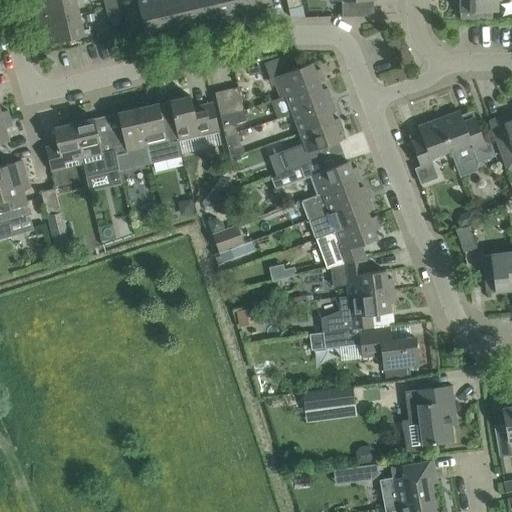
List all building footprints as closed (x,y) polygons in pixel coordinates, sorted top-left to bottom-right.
[(39,23),(79,14),(75,0),(42,0),(40,1),(42,11),(37,12),(39,23)] [(157,36),(168,33),(159,0),(136,0),(145,33),(155,30),(157,36)] [(177,25),(188,23),(182,0),(159,0),(168,33),(179,31),(177,25)] [(199,26),(211,23),(205,0),(182,0),(188,23),(197,21),(199,26)] [(219,15),(231,13),(228,0),(205,0),(211,23),(221,21),(219,15)] [(241,16),(254,13),(250,0),(228,0),(231,13),(239,11),(241,16)] [(261,6),(272,3),(271,0),(250,0),(254,13),(263,11),(261,6)] [(299,0),(286,0),(290,18),(303,17),(299,0)] [(501,0),(459,0),(460,19),(492,19),(492,11),(497,11),(497,3),(502,0),(501,0)] [(106,19),(118,16),(116,4),(104,7),(106,19)] [(50,44),(84,36),(79,14),(39,23),(42,35),(47,33),(50,44)] [(273,77),(266,79),(269,88),(276,85),(280,96),(284,94),(324,79),(320,68),(314,70),(312,63),(273,77)] [(280,98),(270,101),(277,119),(292,114),(292,113),(331,99),(327,88),(322,90),(319,83),(324,81),(324,79),(284,94),(280,96),(280,98)] [(238,87),(215,93),(220,116),(244,110),(238,87)] [(219,132),(214,109),(194,113),(190,96),(182,98),(181,92),(168,95),(169,101),(173,118),(179,141),(219,132)] [(299,132),(333,120),(330,113),(336,111),(331,99),(292,113),(292,114),(299,132)] [(173,118),(169,101),(150,105),(149,100),(136,103),(150,162),(181,155),(178,141),(179,141),(173,118)] [(117,169),(150,162),(136,103),(124,105),(126,111),(117,113),(121,130),(109,133),(117,169)] [(0,120),(9,118),(7,110),(0,112),(0,111),(0,120)] [(244,110),(220,116),(222,126),(224,136),(236,133),(234,124),(246,121),(244,110)] [(463,122),(459,110),(438,118),(450,150),(455,165),(476,157),(477,162),(495,156),(489,141),(484,143),(475,118),(463,122)] [(511,116),(511,113),(489,121),(507,170),(511,168),(511,116)] [(117,169),(109,133),(98,135),(94,118),(86,120),(84,114),(71,117),(82,163),(83,163),(86,177),(117,169)] [(51,171),(82,163),(71,117),(60,120),(61,126),(53,128),(57,145),(45,147),(51,171)] [(0,142),(8,141),(5,127),(12,125),(9,118),(0,120),(0,142)] [(303,143),(282,150),(286,160),(290,170),(322,158),(318,148),(340,140),(338,132),(343,130),(338,118),(333,120),(299,132),(303,143)] [(430,158),(450,150),(438,118),(418,126),(422,137),(411,142),(419,166),(414,168),(420,184),(438,178),(430,158)] [(236,133),(224,136),(230,159),(244,153),(242,145),(240,145),(238,134),(237,134),(236,133)] [(348,161),(326,169),(322,158),(278,175),(279,175),(271,178),(275,189),(310,176),(312,184),(318,182),(322,192),(360,178),(356,167),(351,169),(348,161)] [(0,166),(0,188),(28,181),(22,160),(0,166)] [(220,177),(202,202),(233,190),(229,180),(220,177)] [(307,219),(368,197),(363,186),(358,188),(356,181),(361,179),(360,178),(322,192),(301,200),(307,219)] [(0,239),(10,236),(6,222),(29,215),(23,191),(30,189),(28,181),(0,188),(0,239)] [(55,188),(40,192),(46,217),(50,216),(52,223),(57,243),(54,244),(57,256),(61,255),(72,251),(62,219),(61,214),(55,188)] [(370,219),(369,218),(367,211),(372,209),(368,197),(307,219),(315,238),(370,219)] [(474,215),(477,222),(484,219),(488,218),(486,211),(479,208),(473,211),(474,215)] [(379,228),(375,217),(375,216),(369,218),(370,219),(315,238),(326,269),(330,268),(366,258),(361,244),(377,238),(374,230),(379,228)] [(216,217),(208,221),(212,233),(225,228),(222,221),(216,217)] [(464,252),(465,251),(476,247),(468,226),(456,230),(464,252)] [(225,230),(213,234),(219,252),(231,248),(225,230)] [(255,251),(251,242),(229,250),(233,259),(255,251)] [(487,292),(511,289),(511,251),(490,254),(490,255),(482,256),(487,292)] [(366,258),(330,268),(332,286),(344,285),(346,296),(339,297),(339,298),(393,290),(392,278),(386,279),(385,270),(368,273),(366,258)] [(282,266),(269,269),(272,283),(296,277),(294,269),(283,271),(282,266)] [(322,333),(374,326),(373,314),(390,312),(389,304),(395,303),(393,290),(339,298),(340,311),(321,319),(322,333)] [(258,322),(256,308),(236,311),(238,326),(258,322)] [(389,327),(375,329),(374,326),(322,333),(324,348),(339,346),(360,344),(362,357),(381,354),(383,369),(418,365),(414,337),(391,340),(389,327)] [(322,333),(309,334),(311,350),(324,348),(322,333)] [(455,415),(451,385),(411,390),(412,405),(406,405),(408,420),(402,421),(407,451),(424,449),(423,445),(453,441),(450,416),(455,415)] [(302,393),(305,411),(331,408),(354,405),(352,387),(302,393)] [(511,406),(503,408),(505,424),(494,426),(499,455),(511,452),(511,406)] [(356,453),(357,466),(376,464),(374,450),(370,447),(359,449),(356,453)] [(398,505),(434,498),(429,473),(435,472),(433,460),(391,468),(393,479),(381,481),(385,507),(398,505)] [(357,466),(346,468),(347,479),(371,480),(379,474),(377,464),(376,464),(357,466)] [(511,480),(510,480),(503,482),(502,482),(505,494),(511,492),(511,480)] [(435,511),(434,498),(398,505),(399,511),(435,511)]
